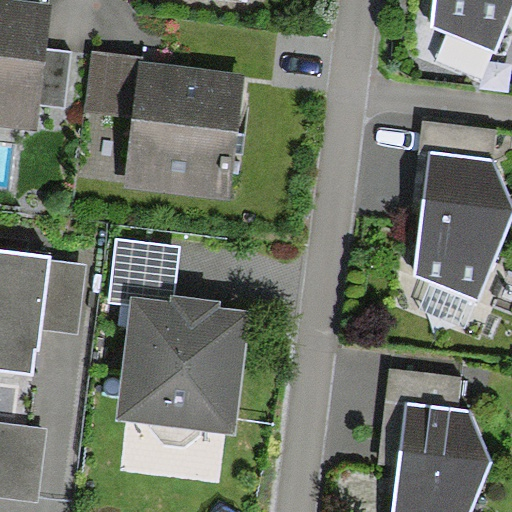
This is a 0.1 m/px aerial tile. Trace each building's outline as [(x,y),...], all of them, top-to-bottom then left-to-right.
[(511,0),(439,0),(436,37),(495,60),(511,17),(511,0)] [(53,11),(0,4),(0,130),(37,135),(41,105),(65,108),(71,57),(47,54),(53,11)] [(246,74),(94,57),(87,115),(138,120),(130,187),(232,198),(246,74)] [(501,136),(425,126),(417,205),(427,208),(415,282),(480,303),(511,221),(511,206),(497,164),(501,136)] [(222,305),(178,300),(184,246),(117,239),(109,305),(129,307),(116,427),(238,441),(252,318),(221,315),(222,305)] [(89,271),(0,259),(0,377),(32,382),(35,358),(38,358),(42,330),(80,335),(89,271)] [(489,305),(511,311),(511,266),(501,263),(489,305)] [(473,411),(464,410),(467,378),(392,371),(383,472),(403,474),(399,511),(471,511),(491,465),(473,411)] [(47,433),(0,427),(0,499),(38,504),(47,433)]
